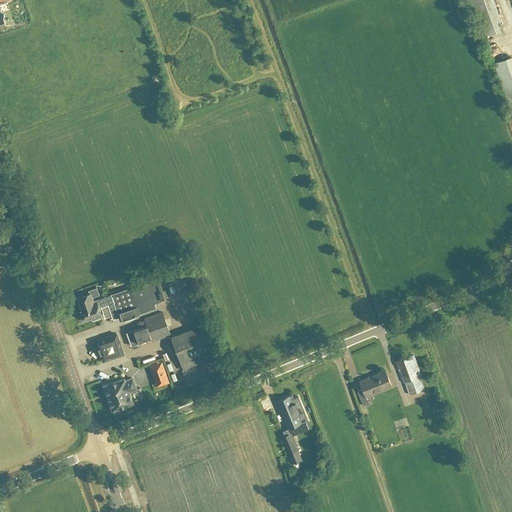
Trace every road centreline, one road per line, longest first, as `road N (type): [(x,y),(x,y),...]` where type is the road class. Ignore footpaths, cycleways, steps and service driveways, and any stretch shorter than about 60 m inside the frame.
road 1 (unclassified): [(98,448),(511,266)]
road 2 (tertiary): [(98,448),(0,174)]
road 3 (track): [(389,511),(331,349)]
